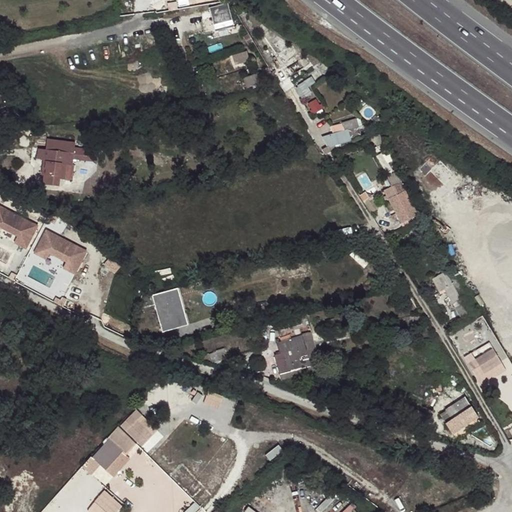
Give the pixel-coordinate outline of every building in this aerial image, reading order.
[(198,14),(191,16),(193,21),(199,19),(201,23),(211,20),(216,34),(234,28),(227,4),(208,9),(197,13),(198,14)] [(242,37),(248,46),(254,42),(249,33),(242,37)] [(279,78),(282,83),(303,67),(307,72),(315,66),(307,55),(293,41),(281,50),(284,54),(275,60),(277,62),(272,65),(272,66),(275,71),(276,73),(279,78)] [(236,63),(251,60),(249,51),(234,55),(236,63)] [(262,70),(246,76),(250,86),(258,83),(259,86),(279,78),(276,73),(275,71),(274,71),(272,65),(268,67),(271,72),(264,75),(262,70)] [(268,67),(262,70),(264,75),(271,72),(268,67)] [(303,67),(282,83),(287,92),(298,84),(296,80),(307,72),(303,67)] [(301,85),(308,96),(315,91),(309,80),(301,85)] [(315,113),(325,107),(319,97),(309,103),(315,113)] [(331,130),(321,133),(326,143),(328,144),(350,137),(350,135),(347,126),(358,123),(355,114),(341,119),(340,118),(329,122),(331,130)] [(347,126),(350,135),(360,131),(358,123),(347,126)] [(379,134),(372,137),(377,147),(384,144),(379,134)] [(319,146),(322,152),(330,148),(328,146),(326,143),(319,146)] [(60,167),(65,167),(71,168),(72,162),(79,163),(81,152),(73,151),(72,154),(62,152),(62,156),(38,152),(37,162),(45,163),(43,179),(42,187),(57,189),(58,182),(60,167)] [(403,182),(385,190),(402,223),(420,214),(403,182)] [(370,198),(365,201),(373,213),(378,210),(370,198)] [(16,243),(30,249),(41,222),(0,204),(0,232),(2,227),(20,234),(16,243)] [(16,239),(18,235),(4,228),(2,232),(16,239)] [(78,274),(90,248),(47,228),(35,252),(48,258),(51,253),(67,260),(64,268),(78,274)] [(452,269),(432,278),(439,291),(444,288),(451,303),(452,302),(456,310),(464,324),(477,317),(468,301),(461,286),(452,269)] [(153,298),(150,298),(151,304),(154,304),(158,319),(160,320),(160,323),(169,320),(164,302),(160,303),(158,295),(152,297),(153,298)] [(243,306),(226,312),(229,322),(247,317),(243,306)] [(300,345),(309,343),(304,323),(275,331),(278,342),(297,337),(300,345)] [(276,351),(300,345),(297,337),(278,342),(273,343),(276,351)] [(314,363),(309,343),(300,345),(301,349),(298,349),(299,356),(302,355),(305,365),(314,363)] [(301,349),(300,345),(276,351),(269,353),(274,373),(305,365),(302,355),(299,356),(298,349),(301,349)] [(469,359),(479,382),(506,370),(496,347),(469,359)] [(216,350),(219,361),(227,358),(224,348),(216,350)] [(269,353),(266,354),(272,377),(275,377),(274,373),(269,353)] [(305,365),(274,373),(275,377),(275,379),(315,368),(314,363),(305,365)] [(161,384),(153,394),(165,403),(173,392),(161,384)] [(447,409),(451,417),(471,405),(466,397),(447,409)] [(471,405),(451,417),(452,419),(446,423),(452,435),(453,434),(471,423),(479,418),(472,407),(471,405)] [(136,408),(94,456),(116,476),(158,428),(136,408)] [(408,423),(422,428),(427,416),(427,415),(409,408),(403,423),(407,425),(408,423)] [(479,418),(453,434),(457,440),(472,431),(482,424),(479,418)] [(85,465),(92,473),(102,465),(95,457),(85,465)] [(93,511),(118,511),(125,505),(107,489),(89,508),(93,511)]
